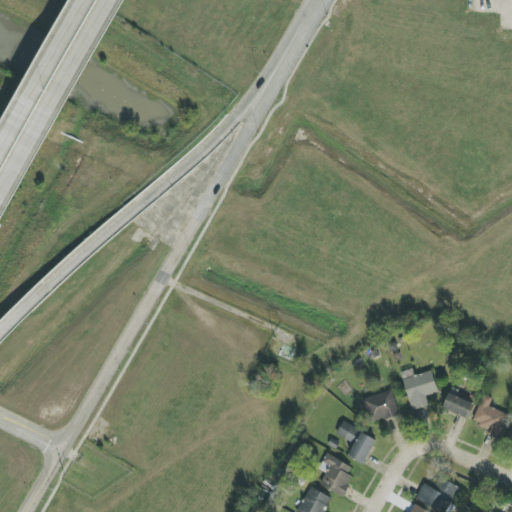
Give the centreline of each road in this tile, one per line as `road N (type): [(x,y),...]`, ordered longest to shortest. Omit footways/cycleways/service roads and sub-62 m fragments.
road 1 (tertiary): [(65,451),(228,173),(303,25)]
road 2 (motorway): [(3,329),(244,106),(303,25)]
road 3 (motorway): [(0,203),(113,0)]
road 4 (motorway): [(84,0),(0,148)]
road 5 (residential): [(511,480),(429,447),(400,469)]
